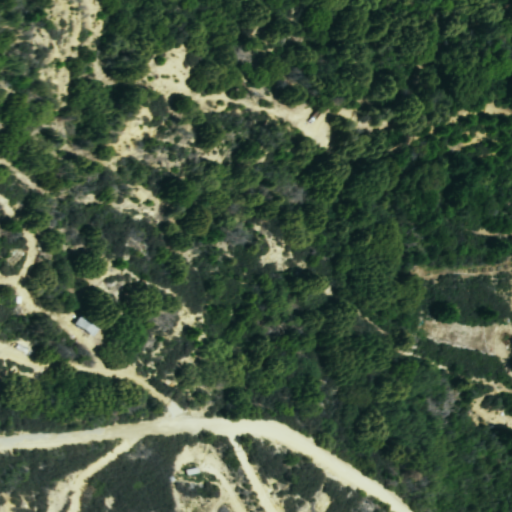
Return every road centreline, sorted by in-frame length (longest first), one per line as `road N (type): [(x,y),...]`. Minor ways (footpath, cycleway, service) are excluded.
road 1 (track): [(511,115),(486,108),(398,146),(330,116),(317,140),(278,120),(101,85),(81,8),(70,0),(53,10),(61,56),(53,124),(66,154),(140,186),(140,216),(59,201),(0,156)]
road 2 (residential): [(400,511),(270,431),(180,423),(0,444)]
road 3 (track): [(511,227),(444,221),(446,173),(487,167),(497,145),(475,137),(452,147),(437,129)]
